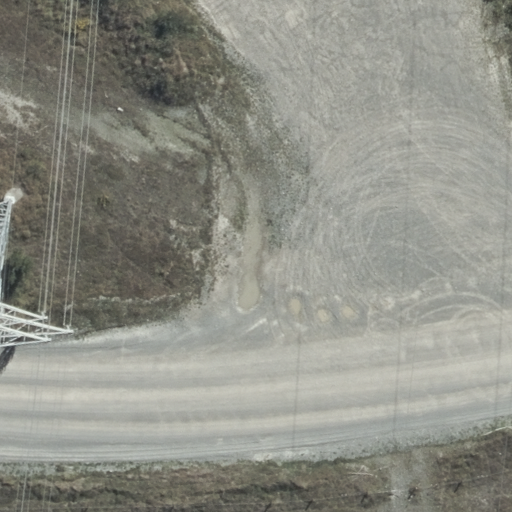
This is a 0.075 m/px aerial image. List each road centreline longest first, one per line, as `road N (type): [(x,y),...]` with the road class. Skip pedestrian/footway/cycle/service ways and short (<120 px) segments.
road 1 (track): [(413,511),(409,485),(485,344),(430,180),(409,0)]
road 2 (track): [(511,341),(0,362)]
road 3 (track): [(430,180),(270,0)]
